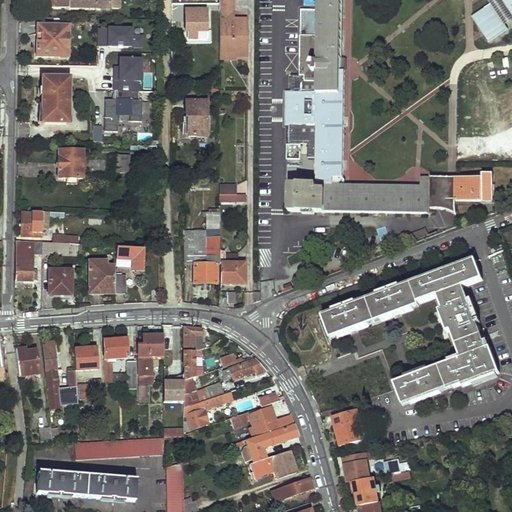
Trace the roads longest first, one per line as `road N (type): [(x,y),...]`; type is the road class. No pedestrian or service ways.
road 1 (residential): [(245,330),(286,301),(511,216)]
road 2 (residential): [(11,69),(8,324)]
road 3 (tertiary): [(245,330),(169,314),(8,324)]
road 4 (tertiary): [(332,511),(290,383),(245,330)]
road 5 (unknown): [(277,225),(417,224)]
